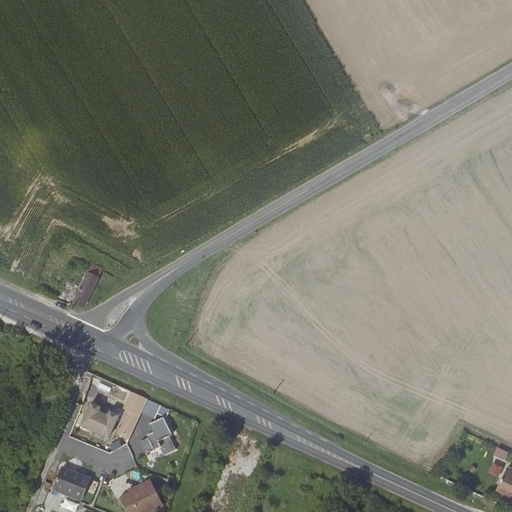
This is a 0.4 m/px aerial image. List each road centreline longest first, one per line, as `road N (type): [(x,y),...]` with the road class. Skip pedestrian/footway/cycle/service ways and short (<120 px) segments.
road 1 (secondary): [(163,275),(511,70)]
road 2 (primary): [(456,511),(269,424)]
road 3 (primary): [(269,424),(92,342)]
road 4 (secondary): [(269,424),(145,341),(137,323),(143,302)]
